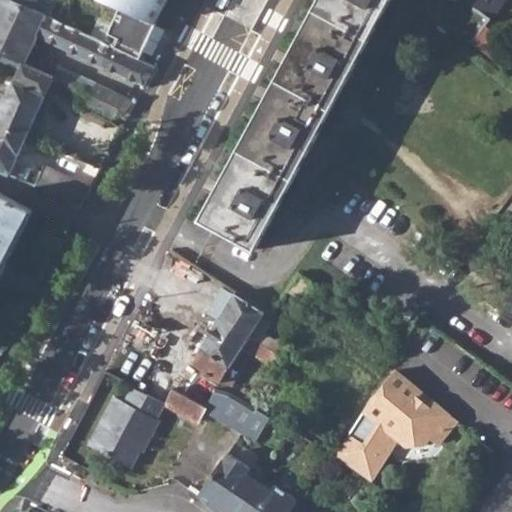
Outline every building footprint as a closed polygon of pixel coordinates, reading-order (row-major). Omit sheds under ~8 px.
[(0,51),(4,53),(26,6),(13,0),(1,0),(0,2),(0,51)] [(26,64),(27,64),(39,36),(38,36),(48,15),(51,16),(53,12),(57,0),(13,0),(26,6),(4,53),(16,59),(26,64)] [(109,0),(122,6),(130,11),(157,24),(169,0),(109,0)] [(321,0),(201,219),(258,251),(394,0),(321,0)] [(463,0),(474,8),(489,19),(502,0),(463,0)] [(96,63),(146,86),(158,65),(140,57),(139,57),(115,45),(125,23),(130,11),(122,6),(106,41),(96,63)] [(157,24),(130,11),(125,23),(115,45),(139,57),(140,57),(157,24)] [(39,36),(96,63),(106,41),(84,31),(87,24),(71,17),(68,24),(51,16),(48,15),(38,36),(39,36)] [(0,124),(28,136),(50,90),(55,78),(93,96),(89,107),(116,120),(121,110),(131,115),(138,102),(134,100),(130,98),(67,68),(64,73),(57,69),(54,77),(27,64),(26,64),(16,59),(4,53),(0,51),(0,64),(21,75),(7,98),(0,113),(0,124)] [(57,69),(64,73),(67,68),(59,65),(57,69)] [(0,169),(11,174),(28,136),(0,124),(0,169)] [(35,185),(82,206),(92,187),(45,165),(35,185)] [(0,274),(34,210),(1,193),(0,193),(0,274)] [(511,316),(511,288),(498,306),(511,316)] [(251,335),(272,348),(277,340),(257,327),(267,312),(238,292),(222,316),(251,335)] [(227,373),(237,357),(244,346),(251,335),(222,316),(219,320),(194,363),(221,382),(227,373)] [(272,348),(251,335),(244,346),(277,367),(284,356),(272,348)] [(278,339),(277,340),(272,348),(284,356),(290,347),(291,346),(278,339)] [(246,363),(237,357),(227,373),(236,378),(246,363)] [(218,388),(185,368),(179,378),(174,388),(208,405),(218,388)] [(335,455),(370,480),(398,440),(408,447),(424,446),(431,438),(439,445),(457,423),(434,404),(429,409),(417,399),(421,394),(396,372),(365,411),(380,424),(365,446),(349,434),(335,455)] [(157,418),(165,403),(167,400),(149,393),(137,387),(128,404),(117,397),(91,445),(132,467),(140,450),(145,452),(162,421),(157,418)] [(174,388),(167,400),(165,403),(200,420),(206,409),(208,405),(174,388)] [(208,405),(206,409),(256,439),(270,416),(231,393),(218,388),(208,405)] [(434,404),(421,394),(417,399),(429,409),(434,404)] [(221,511),(223,508),(228,511),(238,511),(261,478),(249,470),(250,468),(227,452),(198,496),(221,511)] [(261,478),(238,511),(289,511),(297,500),(261,478)]
